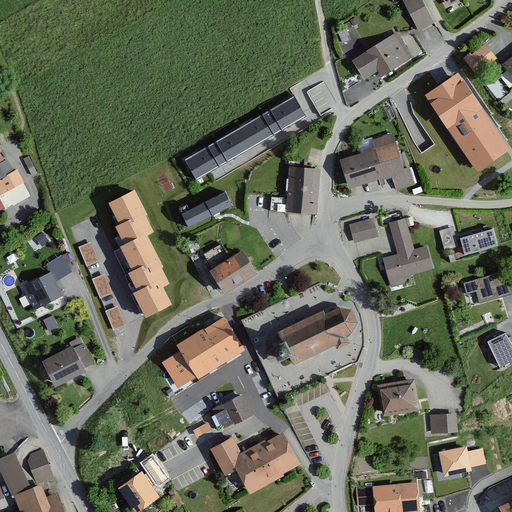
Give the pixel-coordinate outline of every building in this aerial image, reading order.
[(420,0),(401,0),(416,30),(431,23),(420,0)] [(395,30),(348,59),(361,79),(376,70),(379,75),(411,56),(395,30)] [(496,58),(484,43),(468,55),(481,71),(496,58)] [(511,55),(501,64),(511,77),(511,55)] [(456,75),(426,96),(476,170),(506,150),(456,75)] [(305,116),(294,98),(187,161),(197,179),(305,116)] [(360,153),(338,159),(345,187),(392,174),(395,185),(410,181),(406,168),(400,169),(390,133),(368,139),(370,145),(359,149),(360,153)] [(0,175),(9,171),(0,157),(0,175)] [(15,168),(9,171),(0,175),(0,193),(18,183),(21,181),(15,168)] [(318,171),(291,169),(288,211),(315,213),(318,171)] [(22,190),(18,183),(0,193),(0,201),(0,202),(22,190)] [(127,246),(122,248),(134,273),(130,275),(139,293),(135,295),(146,316),(169,304),(161,287),(167,284),(159,269),(162,267),(146,235),(152,232),(144,216),(146,215),(134,192),(111,205),(121,225),(117,228),(127,246)] [(231,205),(225,194),(183,215),(189,227),(231,205)] [(403,215),(387,219),(396,253),(382,257),(389,285),(410,279),(408,273),(432,267),(426,243),(411,247),(403,215)] [(372,216),(348,223),(353,242),(377,235),(372,216)] [(450,223),(435,227),(441,249),(460,243),(463,251),(495,243),(491,227),(454,237),(450,223)] [(42,232),(35,238),(42,247),(49,241),(42,232)] [(91,241),(79,246),(88,266),(100,261),(91,241)] [(242,253),(212,272),(225,293),(255,274),(242,253)] [(52,273),(24,287),(35,308),(62,295),(54,280),(70,272),(62,258),(48,265),(52,273)] [(500,272),(464,284),(467,294),(475,291),(479,304),(511,294),(511,291),(509,281),(504,283),(500,272)] [(105,273),(93,278),(101,298),(113,293),(105,273)] [(118,306),(106,311),(114,330),(126,325),(118,306)] [(278,332),(281,339),(267,346),(273,359),(288,353),(294,366),(334,347),(336,351),(350,344),(346,335),(350,333),(358,324),(351,310),(340,309),(325,316),(323,311),(278,332)] [(53,315),(43,320),(49,331),(58,327),(53,315)] [(224,319),(179,346),(181,350),(162,361),(178,386),(196,375),(197,377),(243,349),(224,319)] [(506,334),(486,343),(499,371),(511,364),(511,346),(510,342),(506,334)] [(82,339),(41,360),(53,384),(83,369),(79,361),(90,355),(82,339)] [(414,382),(379,388),(384,415),(418,410),(414,382)] [(242,397),(215,410),(223,428),(251,415),(242,397)] [(455,415),(432,416),(433,432),(456,431),(455,415)] [(208,423),(193,431),(197,437),(211,428),(208,423)] [(232,441),(213,450),(226,474),(238,468),(249,490),(297,465),(282,435),(240,457),(232,441)] [(466,447),(439,452),(444,476),(471,471),(470,467),(467,452),(466,447)] [(483,449),(467,452),(470,467),(486,464),(483,449)] [(42,451),(28,457),(38,482),(52,477),(42,451)] [(29,487),(14,454),(0,460),(0,467),(13,495),(29,487)] [(156,458),(144,464),(156,484),(167,478),(156,458)] [(141,469),(116,484),(133,511),(157,496),(141,469)] [(416,484),(357,489),(358,506),(376,504),(376,511),(401,511),(418,511),(416,484)] [(17,498),(22,511),(63,511),(57,496),(46,501),(41,488),(17,498)] [(511,511),(511,503),(501,509),(502,511),(511,511)]
